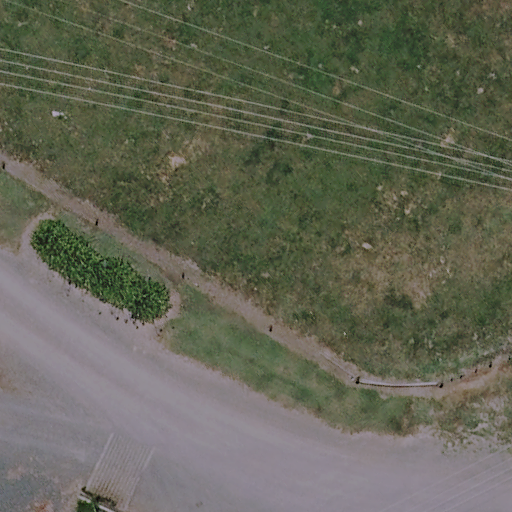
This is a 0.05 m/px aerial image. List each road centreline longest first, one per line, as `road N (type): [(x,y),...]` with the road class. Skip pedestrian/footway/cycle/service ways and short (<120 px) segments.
road 1 (track): [(0,347),(185,511)]
road 2 (unknown): [(139,511),(0,481)]
